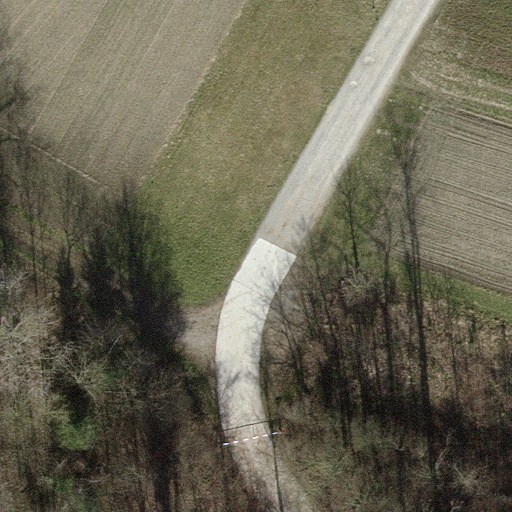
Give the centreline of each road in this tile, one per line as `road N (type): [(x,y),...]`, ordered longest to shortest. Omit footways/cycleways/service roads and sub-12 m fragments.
road 1 (track): [(437,0),(241,349)]
road 2 (track): [(0,213),(241,349)]
road 3 (track): [(241,349),(239,417),(295,511)]
